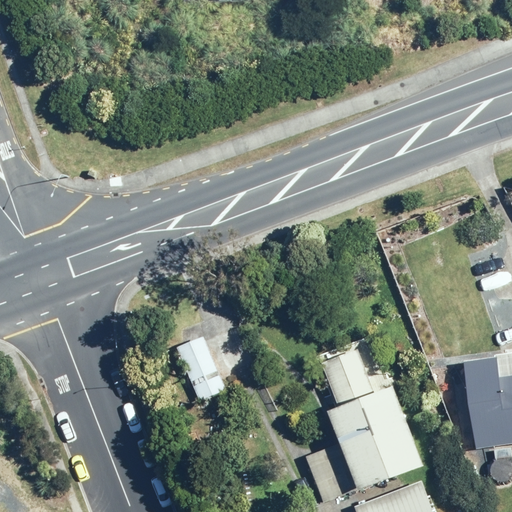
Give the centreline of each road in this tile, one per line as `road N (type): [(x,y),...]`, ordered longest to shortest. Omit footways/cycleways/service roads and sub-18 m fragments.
road 1 (secondary): [(37,279),(511,100)]
road 2 (residential): [(134,511),(37,279)]
